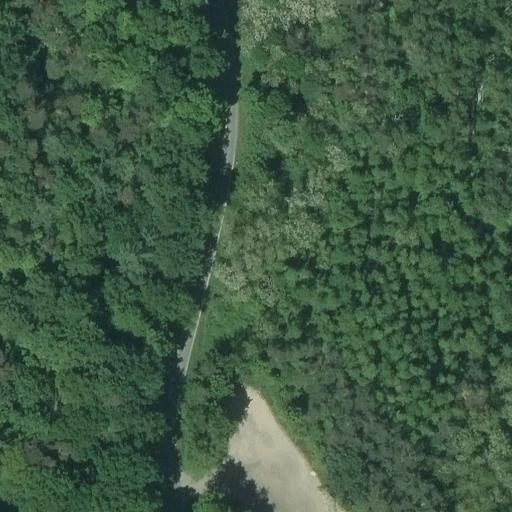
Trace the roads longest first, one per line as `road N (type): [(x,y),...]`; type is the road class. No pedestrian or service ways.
road 1 (unclassified): [(173,511),(162,433),(225,137),(210,0)]
road 2 (track): [(29,0),(53,267),(50,400)]
road 3 (track): [(50,400),(96,511)]
